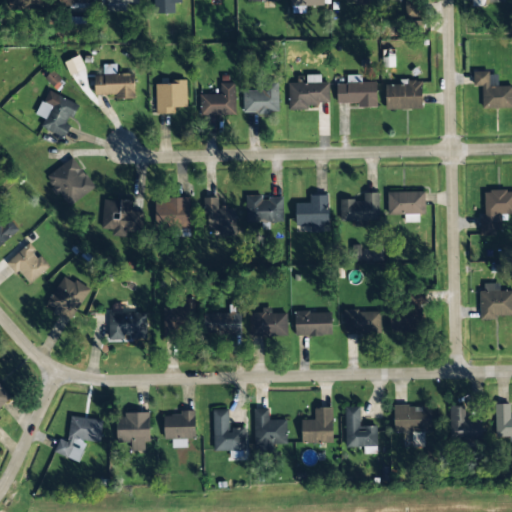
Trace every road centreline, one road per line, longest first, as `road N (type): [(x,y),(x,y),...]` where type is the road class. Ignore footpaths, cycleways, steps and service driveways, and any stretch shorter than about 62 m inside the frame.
road 1 (residential): [(0,313),(59,370),(101,381),(511,372)]
road 2 (residential): [(118,147),(172,158),(511,149)]
road 3 (residential): [(455,256),(448,0)]
road 4 (residential): [(59,370),(0,492)]
